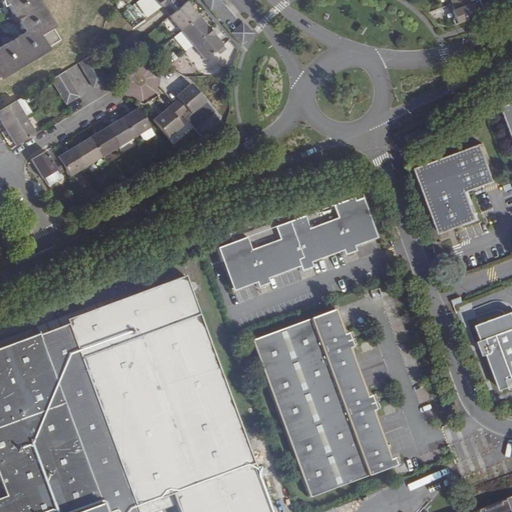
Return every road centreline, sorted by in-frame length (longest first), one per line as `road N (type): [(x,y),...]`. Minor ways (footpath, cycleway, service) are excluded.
road 1 (unclassified): [(511,431),(479,418),(467,403),(368,123)]
road 2 (tertiary): [(58,255),(349,133)]
road 3 (tertiary): [(301,101),(249,145),(58,255)]
road 4 (unknown): [(410,249),(244,310)]
road 5 (residential): [(139,80),(8,161)]
road 6 (tertiary): [(511,37),(445,56),(360,61)]
road 7 (tertiary): [(372,117),(511,55)]
